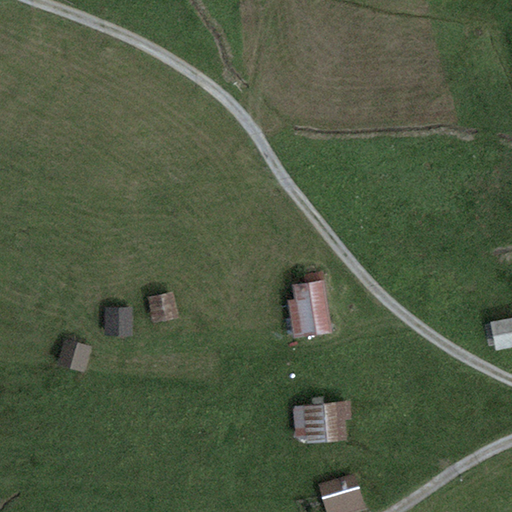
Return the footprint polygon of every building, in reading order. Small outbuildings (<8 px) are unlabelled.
[(290,305),(294,333),(326,328),(318,273),(305,276),(307,285),(297,286),(299,303),(290,305)] [(151,299),(155,318),(174,314),(170,295),(151,299)] [(108,309),(107,332),(130,332),(129,310),(108,309)] [(511,343),(511,319),(493,323),(498,346),(511,343)] [(67,342),(61,362),(81,368),(88,348),(67,342)] [(311,433),(311,437),(340,435),(339,417),(348,416),(347,403),(296,408),(298,434),(311,433)] [(329,511),(342,511),(349,510),(346,499),(358,496),(353,478),(323,486),(329,511)]
